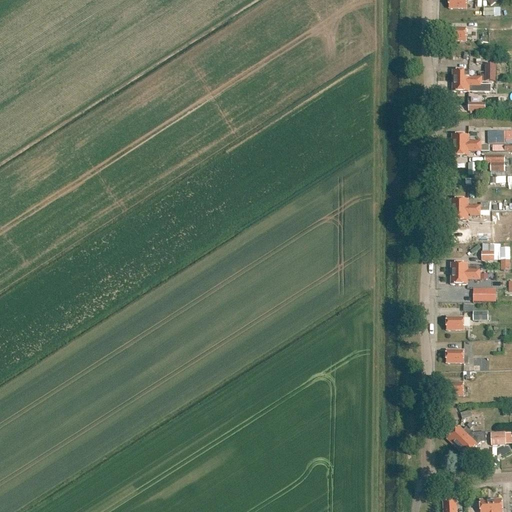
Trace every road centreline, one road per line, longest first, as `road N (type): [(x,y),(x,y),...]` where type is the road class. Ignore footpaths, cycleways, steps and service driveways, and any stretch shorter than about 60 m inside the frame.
road 1 (track): [(378,0),(377,511)]
road 2 (residential): [(429,470),(431,0)]
